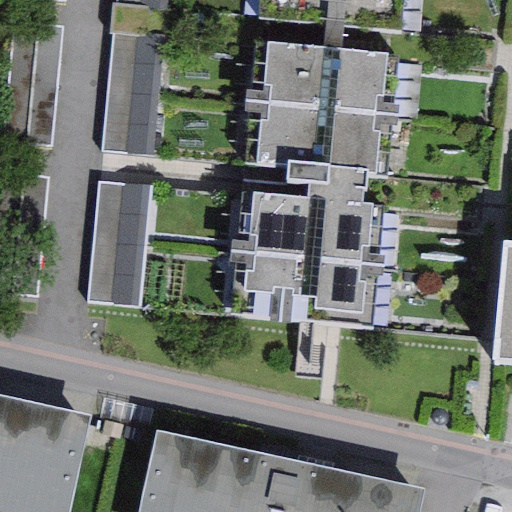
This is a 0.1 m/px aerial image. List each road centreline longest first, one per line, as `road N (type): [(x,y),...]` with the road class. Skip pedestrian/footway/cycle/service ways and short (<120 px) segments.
road 1 (residential): [(0,362),(511,485)]
road 2 (unknown): [(45,373),(85,0)]
